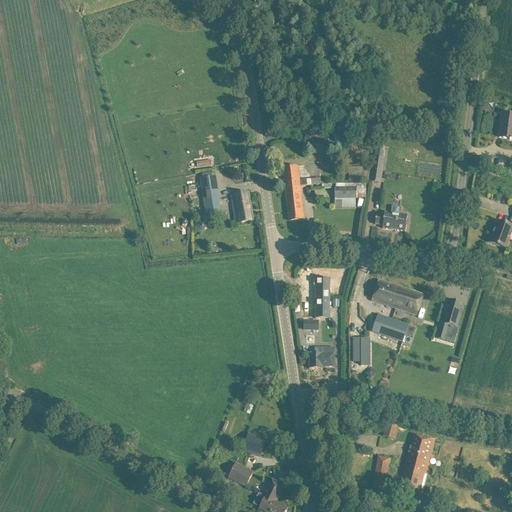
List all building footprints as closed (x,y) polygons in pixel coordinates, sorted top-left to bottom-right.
[(502,114),(499,138),(510,139),(509,140),(511,141),(511,139),(511,115),(502,114)] [(308,153),(341,151),(340,140),(308,142),(308,153)] [(384,160),(382,160),(374,159),(371,178),(370,183),(380,184),(384,160)] [(349,182),(369,181),(369,165),(348,166),(349,182)] [(293,168),(283,169),(285,188),(300,187),(306,186),(306,180),(299,180),(298,167),(293,168)] [(200,179),(204,209),(220,206),(215,176),(200,179)] [(355,188),(334,188),(334,208),(355,208),(355,198),(366,198),(365,184),(355,184),(355,188)] [(300,187),(285,188),(289,221),(304,219),(300,187)] [(237,223),(244,222),(254,221),(249,194),(233,196),(237,223)] [(376,215),(375,225),(378,225),(383,226),(382,229),(405,232),(407,216),(399,215),(400,209),(391,208),(390,214),(384,213),(384,216),(376,215)] [(506,249),(511,231),(511,226),(497,221),(495,229),(493,228),(488,243),(506,249)] [(469,278),(467,288),(475,290),(478,281),(469,278)] [(314,281),(314,286),(316,286),(315,319),(329,319),(330,279),(316,279),(316,281),(314,281)] [(395,309),(402,288),(379,280),(372,301),(395,309)] [(417,316),(420,304),(423,295),(402,288),(395,309),(417,316)] [(441,324),(437,339),(454,344),(459,328),(457,328),(464,304),(448,300),(441,324)] [(384,317),(379,334),(403,343),(408,326),(392,320),(384,317)] [(304,322),(304,330),(318,330),(318,322),(304,322)] [(361,339),(353,339),(353,362),(360,362),(361,362),(361,366),(362,366),(362,362),(369,362),(369,366),(369,339),(361,339)] [(308,360),(308,366),(309,366),(309,369),(323,369),(323,366),(335,366),(335,349),(323,349),(323,341),(316,341),(316,345),(309,345),(309,354),(309,360),(308,360)] [(383,437),(395,440),(400,420),(388,417),(383,437)] [(248,435),(243,452),(251,454),(260,457),(261,453),(265,440),(248,435)] [(436,442),(423,438),(414,436),(399,487),(424,491),(429,474),(427,474),(436,442)] [(378,457),(371,496),(382,498),(388,465),(389,465),(390,459),(378,457)] [(246,487),(251,478),(253,473),(236,464),(228,478),(246,487)] [(271,479),(263,496),(265,497),(259,509),(264,511),(286,511),(288,508),(277,502),(285,486),(271,479)]
